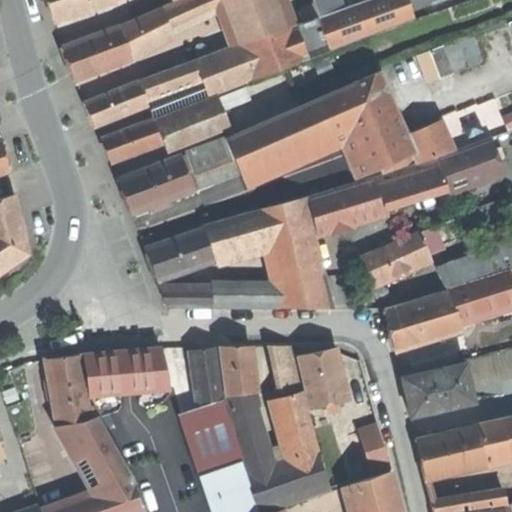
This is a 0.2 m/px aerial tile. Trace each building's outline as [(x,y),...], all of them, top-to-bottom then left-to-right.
[(107,0),(46,0),(48,4),(53,19),(107,0)] [(180,0),(178,1),(121,26),(131,53),(166,30),(222,0),(180,0)] [(222,0),(238,45),(296,25),(286,0),(222,0)] [(313,0),(320,17),(342,9),(339,0),(313,0)] [(406,0),(368,0),(343,9),(355,42),(414,21),(406,0)] [(320,17),(296,25),(307,58),(355,42),(343,9),(342,9),(320,17)] [(307,58),(296,25),(238,45),(245,63),(251,81),(307,58)] [(68,63),(74,80),(133,59),(131,53),(121,26),(63,48),(68,63)] [(203,81),(245,63),(238,45),(196,60),(199,69),(203,81)] [(430,51),(441,79),(455,74),(444,45),(430,51)] [(196,60),(139,80),(143,89),(199,69),(196,60)] [(209,98),(251,81),(245,63),(203,81),(209,98)] [(153,119),(209,98),(203,81),(199,69),(143,89),(148,103),(153,119)] [(409,136),(379,71),(335,92),(348,133),(369,178),(413,157),(416,163),(419,162),(421,164),(454,150),(448,136),(442,122),(409,136)] [(280,73),(252,84),(257,97),(285,86),(280,73)] [(94,125),(148,103),(143,89),(139,80),(85,101),(90,114),(94,125)] [(252,84),(251,81),(209,98),(153,119),(162,140),(259,102),(257,97),(252,84)] [(335,92),(249,128),(264,166),(348,133),(335,92)] [(511,114),(503,118),(508,129),(511,127),(511,114)] [(163,142),(162,140),(153,119),(102,139),(107,152),(112,163),(163,142)] [(227,137),(242,175),(264,166),(249,128),(227,137)] [(0,139),(0,174),(10,171),(5,154),(1,139),(0,139)] [(493,140),(436,159),(443,182),(448,197),(505,177),(493,140)] [(206,144),(181,154),(183,161),(196,157),(198,163),(211,157),(206,144)] [(125,195),(132,211),(194,187),(183,161),(181,154),(119,178),(125,195)] [(402,196),(443,182),(436,159),(421,164),(394,173),(402,196)] [(307,198),(318,236),(332,233),(351,227),(388,216),(376,177),(307,198)] [(0,198),(0,227),(20,214),(15,194),(0,198)] [(325,277),(305,199),(259,212),(264,234),(278,289),(280,310),(328,311),(325,277)] [(204,226),(204,228),(213,253),(264,234),(259,212),(204,226)] [(0,227),(0,272),(28,253),(24,234),(20,214),(0,227)] [(455,219),(415,227),(426,251),(463,236),(455,219)] [(352,230),(351,227),(332,233),(333,236),(341,233),(352,230)] [(415,227),(360,259),(371,286),(392,276),(408,268),(430,260),(426,251),(415,227)] [(204,228),(145,249),(151,264),(156,281),(216,260),(213,253),(204,228)] [(486,273),(511,264),(511,238),(478,250),(482,261),(486,273)] [(472,278),(486,273),(482,261),(468,266),(472,278)] [(470,279),(472,278),(468,266),(439,277),(445,287),(447,287),(470,279)] [(511,267),(471,281),(476,301),(500,291),(511,285),(511,267)] [(412,275),(408,268),(392,276),(395,283),(401,280),(412,275)] [(471,281),(470,279),(447,287),(449,291),(455,310),(476,301),(471,281)] [(166,308),(280,310),(278,289),(162,297),(166,308)] [(459,325),(455,310),(449,291),(383,311),(390,331),(394,346),(459,325)] [(219,347),(226,396),(244,393),(253,392),(247,347),(232,347),(219,347)] [(270,347),(283,397),(301,392),(292,347),(270,347)] [(316,352),(298,356),(308,407),(325,404),(336,402),(347,400),(336,348),(316,352)] [(142,350),(122,352),(129,392),(170,388),(162,349),(142,350)] [(202,351),(192,352),(198,406),(221,403),(215,349),(202,351)] [(83,355),(89,396),(129,392),(122,352),(102,354),(83,355)] [(60,358),(46,360),(57,426),(68,424),(89,421),(87,407),(79,355),(60,358)] [(465,363),(401,377),(405,396),(410,416),(474,402),(465,363)] [(276,399),(294,456),(318,449),(314,433),(301,392),(283,397),(276,399)] [(259,443),(244,393),(226,396),(243,459),(247,471),(262,467),(259,443)] [(338,409),(336,402),(325,404),(327,412),(338,409)] [(222,409),(221,403),(198,406),(199,416),(222,409)] [(93,406),(87,407),(89,421),(100,419),(93,406)] [(199,416),(180,421),(186,443),(187,448),(193,464),(197,476),(227,465),(214,435),(231,429),(224,409),(222,409),(199,416)] [(360,419),(364,435),(380,431),(376,415),(360,419)] [(511,416),(476,424),(476,426),(482,450),(511,443),(511,416)] [(100,419),(89,421),(68,424),(81,449),(110,437),(100,419)] [(421,459),(425,476),(484,462),(482,450),(476,426),(417,440),(421,459)] [(318,449),(323,466),(342,461),(337,443),(339,442),(335,427),(314,433),(318,449)] [(232,428),(231,429),(214,435),(227,465),(243,459),(232,428)] [(362,435),(366,455),(385,450),(380,431),(364,435),(362,435)] [(120,453),(110,437),(81,449),(102,487),(132,475),(120,453)] [(170,449),(172,453),(187,448),(186,443),(170,449)] [(132,475),(135,484),(150,479),(135,445),(120,453),(132,475)] [(172,453),(177,469),(193,464),(187,448),(172,453)] [(258,511),(330,488),(323,466),(318,449),(294,456),(262,467),(247,471),(257,511),(258,511)] [(257,511),(247,471),(243,459),(227,465),(197,476),(209,511),(257,511)] [(177,511),(209,511),(197,476),(193,464),(177,469),(165,474),(177,511)] [(353,511),(399,511),(395,496),(388,472),(345,485),(353,511)] [(177,511),(165,474),(150,479),(135,484),(145,511),(177,511)] [(145,511),(135,484),(132,475),(102,487),(40,509),(41,511),(145,511)] [(17,490),(25,511),(37,511),(41,511),(40,509),(32,485),(17,490)] [(432,503),(433,511),(455,511),(463,511),(462,505),(467,505),(468,510),(505,505),(503,492),(432,503)]
